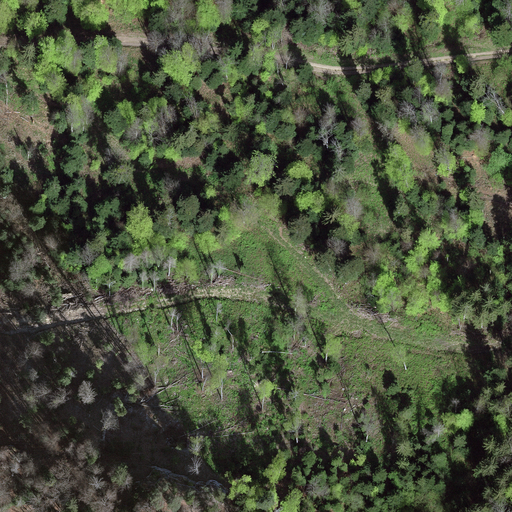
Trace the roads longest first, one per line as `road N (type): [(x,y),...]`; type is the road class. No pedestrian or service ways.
road 1 (track): [(511,342),(451,346),(246,292),(215,291),(52,324),(0,326)]
road 2 (track): [(511,52),(335,70),(260,52),(141,40),(0,43)]
road 3 (track): [(0,83),(91,118),(129,165),(212,186),(273,235),(350,321)]
